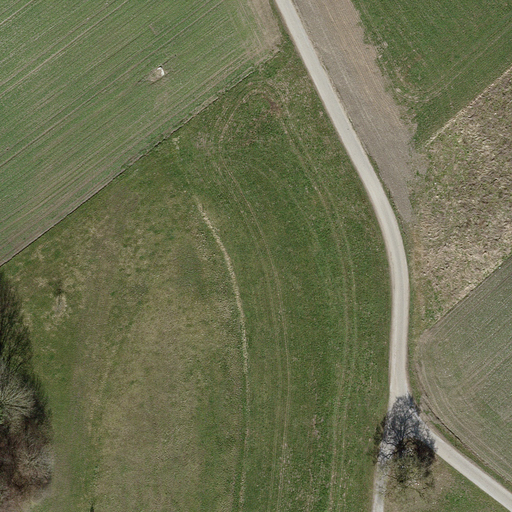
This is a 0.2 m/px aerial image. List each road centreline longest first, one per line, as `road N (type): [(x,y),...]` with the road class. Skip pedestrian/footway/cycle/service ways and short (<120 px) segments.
road 1 (track): [(393,416),(401,297),(395,247),(281,0)]
road 2 (track): [(511,507),(393,416)]
